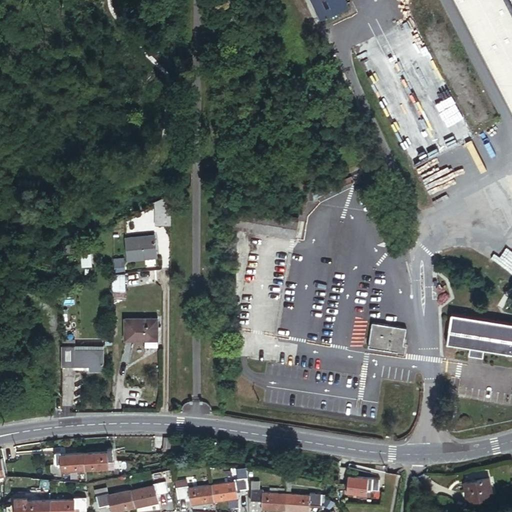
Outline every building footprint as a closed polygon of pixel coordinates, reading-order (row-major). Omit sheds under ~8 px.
[(226,0),(227,20),(248,20),(247,0),(226,0)] [(347,0),(312,0),(322,20),(350,7),(347,0)] [(511,0),(455,0),(511,106),(511,0)] [(163,231),(174,231),(174,210),(163,210),(163,231)] [(237,230),(298,241),(301,222),(240,211),(237,230)] [(134,262),(160,262),(159,242),(134,243),(134,262)] [(91,258),(82,259),(83,270),(91,270),(91,258)] [(125,273),(113,273),(113,290),(125,290),(125,273)] [(511,330),(441,320),(436,351),(511,362),(511,330)] [(163,351),(162,322),(129,322),(129,344),(150,344),(150,351),(163,351)] [(367,351),(400,356),(403,333),(370,329),(367,351)] [(64,348),(65,368),(80,368),(91,368),(91,372),(104,372),(104,351),(76,351),(76,348),(64,348)] [(169,456),(177,457),(178,446),(170,445),(169,456)] [(91,476),(115,474),(115,473),(113,457),(89,459),(91,476)] [(67,478),(91,476),(89,459),(66,461),(66,471),(67,478)] [(0,485),(10,483),(5,465),(0,466),(0,485)] [(353,485),(354,480),(355,471),(347,470),(345,485),(353,485)] [(242,493),(252,492),(249,472),(242,473),(243,481),(240,481),(240,484),(242,493)] [(290,485),(297,486),(298,479),(289,477),(290,485)] [(372,500),(373,492),(374,481),(354,480),(353,485),(352,498),(372,500)] [(378,493),(384,493),(385,483),(374,481),(373,492),(378,493)] [(183,503),(195,501),(193,491),(193,488),(191,488),(190,482),(180,484),(183,503)] [(162,499),(175,495),(171,483),(159,486),(160,489),(162,499)] [(268,491),(265,491),(266,484),(257,483),(256,491),(255,503),(267,505),(268,494),(268,491)] [(219,506),(243,502),(242,493),(240,484),(216,488),(219,506)] [(196,509),(219,506),(216,488),(193,491),(195,501),(196,509)] [(146,511),(164,507),(162,499),(160,489),(136,495),(140,511),(146,511)] [(105,511),(108,511),(116,510),(114,501),(112,493),(101,495),(105,511)] [(266,511),(289,511),(292,496),(287,496),(275,494),(268,494),(267,505),(266,511)] [(116,511),(140,511),(136,495),(114,501),(116,510),(116,511)] [(314,511),(315,509),(316,499),(292,496),(289,511),(314,511)] [(326,510),(327,505),(328,497),(316,496),(316,499),(315,509),(326,510)] [(327,505),(331,506),(335,497),(328,497),(327,505)] [(482,511),(479,498),(455,503),(457,511),(482,511)] [(79,511),(91,511),(91,501),(80,501),(80,505),(79,511)] [(18,511),(31,511),(32,505),(32,502),(18,502),(18,511)]
